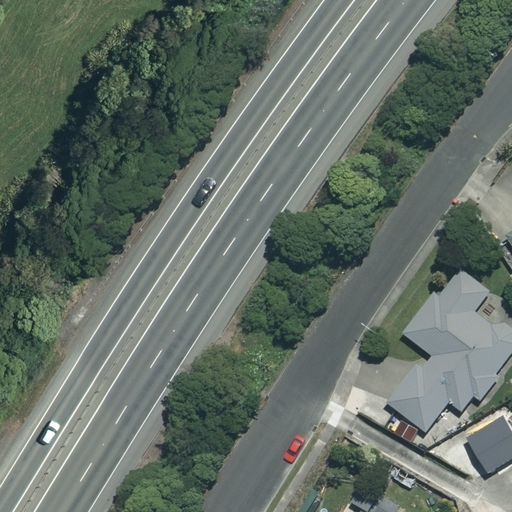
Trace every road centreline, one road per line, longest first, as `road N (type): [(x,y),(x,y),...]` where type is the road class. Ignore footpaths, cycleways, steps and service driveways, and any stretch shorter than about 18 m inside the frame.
road 1 (trunk): [(401,0),(253,209),(57,511)]
road 2 (trunk): [(0,502),(333,0)]
road 3 (residential): [(511,89),(395,240),(226,511)]
